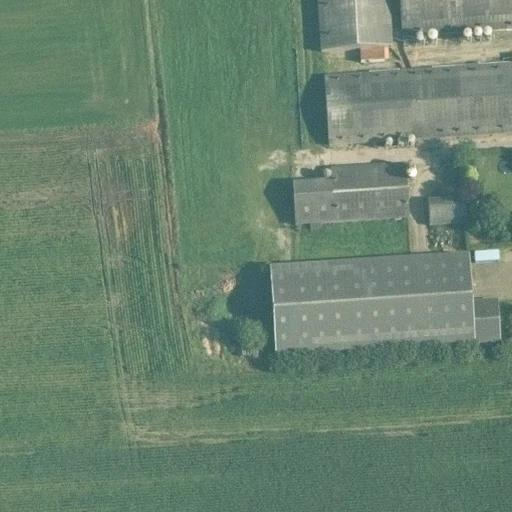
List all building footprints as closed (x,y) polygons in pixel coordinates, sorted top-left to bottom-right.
[(388,0),(316,0),(320,52),(392,48),(388,0)] [(511,0),(400,0),(403,38),(511,30),(511,0)] [(511,56),(511,59),(511,66),(321,79),(326,147),(511,134),(511,56)] [(312,192),(293,193),(294,226),(309,225),(310,231),(320,231),(320,225),(331,224),(331,225),(408,218),(404,166),(327,172),(328,181),(311,182),(312,192)] [(463,197),(427,200),(428,226),(466,224),(463,197)] [(475,346),(475,345),(500,343),(497,301),(472,302),(469,257),(270,270),(275,358),(475,346)]
